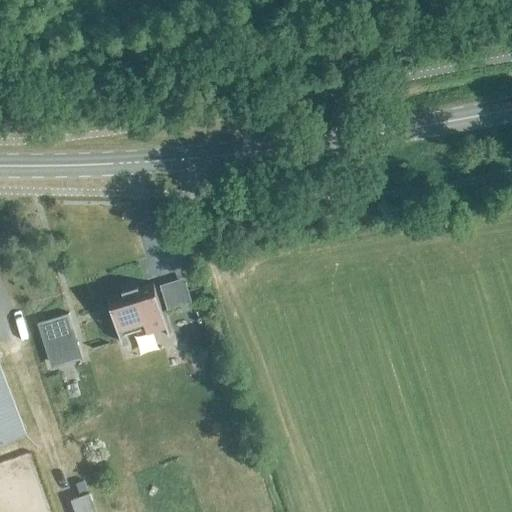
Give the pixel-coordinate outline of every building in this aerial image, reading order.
[(106,296),(117,332),(163,317),(152,282),(137,286),(121,291),(106,296)] [(65,314),(39,322),(52,364),(78,356),(65,314)] [(0,442),(25,433),(0,367),(0,442)] [(82,480),(75,483),(79,494),(86,491),(82,480)] [(94,511),(88,494),(69,501),(73,511),(94,511)]
